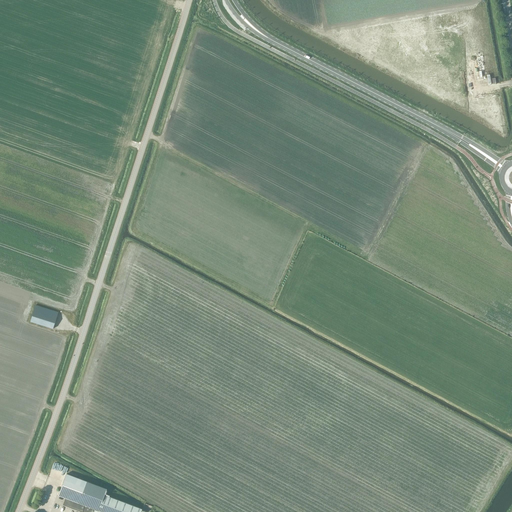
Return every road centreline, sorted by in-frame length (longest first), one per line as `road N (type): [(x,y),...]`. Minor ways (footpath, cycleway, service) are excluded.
road 1 (unclassified): [(19,511),(188,0)]
road 2 (unclassified): [(247,22),(445,130)]
